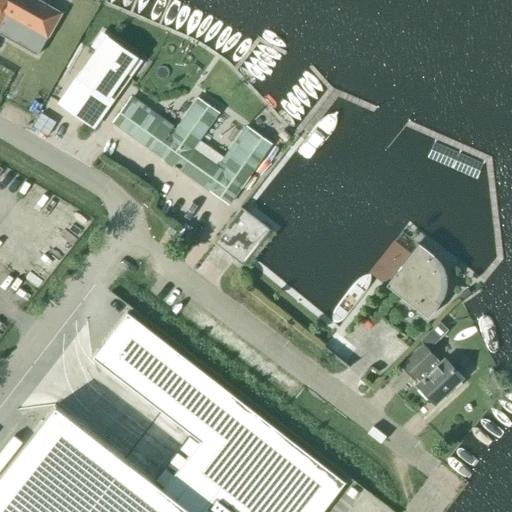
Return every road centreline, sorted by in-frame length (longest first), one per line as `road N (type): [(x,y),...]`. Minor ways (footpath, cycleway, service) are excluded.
road 1 (unclassified): [(413,511),(441,477),(119,231)]
road 2 (unclassified): [(0,386),(119,231)]
road 3 (unclassified): [(119,231),(121,215),(108,194),(0,130)]
